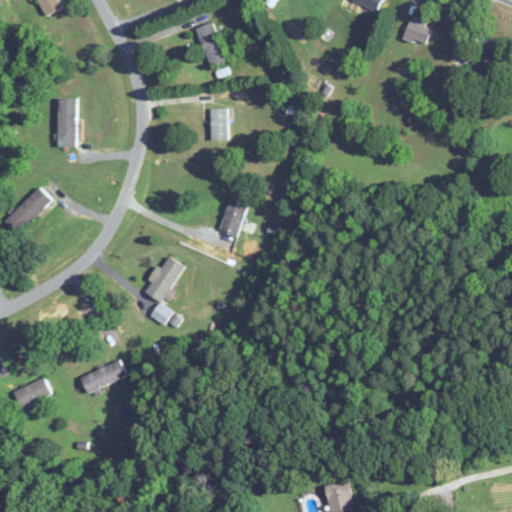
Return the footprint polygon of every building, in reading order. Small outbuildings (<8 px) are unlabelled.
[(39,0),(48,15),(64,7),(60,0),(39,0)] [(358,0),(370,13),(385,0),(358,0)] [(432,31),(412,20),(406,32),(426,43),(432,31)] [(213,66),(229,59),(213,22),(196,28),(213,66)] [(500,79),(507,55),(488,49),(481,73),(500,79)] [(60,146),(78,146),(78,98),(60,98),(60,146)] [(212,108),(212,140),(229,140),(229,108),(212,108)] [(53,199),(40,186),(7,219),(20,232),(53,199)] [(238,236),(250,197),(233,192),(221,230),(238,236)] [(185,266),(171,257),(147,291),(162,301),(185,266)] [(181,322),(168,308),(162,314),(176,327),(181,322)] [(89,394),(128,375),(120,360),(81,378),(89,394)] [(51,397),(47,380),(15,389),(20,406),(51,397)] [(353,511),(353,483),(328,483),(328,511),(353,511)]
